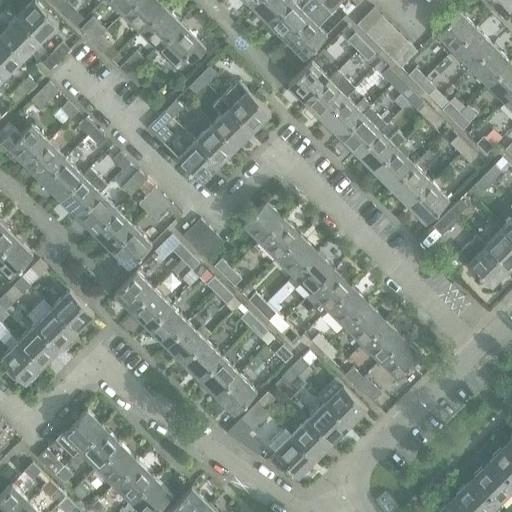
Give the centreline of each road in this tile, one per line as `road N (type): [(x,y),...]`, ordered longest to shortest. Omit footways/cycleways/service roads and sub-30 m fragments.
road 1 (residential): [(471,356),(278,158),(217,219),(69,68)]
road 2 (residential): [(0,392),(29,423),(84,373),(102,369),(269,491),(321,511)]
road 3 (residential): [(356,497),(358,471),(471,356)]
